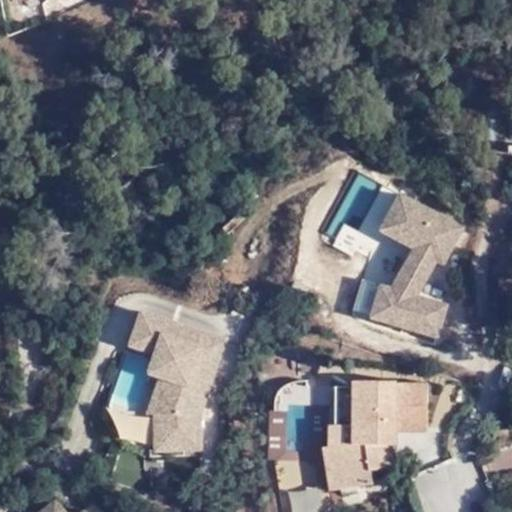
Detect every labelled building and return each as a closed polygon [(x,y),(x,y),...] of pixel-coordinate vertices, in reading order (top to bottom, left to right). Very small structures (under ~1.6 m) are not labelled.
[(377,234),(398,198),(385,190),(350,252),(365,259),(348,315),(367,321),(377,291),(387,294),(410,252),(377,234)] [(459,234),(398,198),(377,234),(410,252),(387,294),(377,291),(367,321),(434,342),(440,308),(416,301),(409,297),(429,263),(433,266),(440,268),(459,234)] [(228,338),(228,335),(147,311),(142,311),(131,348),(152,354),(153,452),(204,451),(204,421),(228,338)] [(360,420),(362,387),(323,383),(316,428),(294,425),(294,492),(333,490),(334,474),(354,474),(355,447),(389,450),(391,422),(360,420)] [(393,391),(362,387),(360,420),(391,422),(393,391)] [(62,511),(60,509),(56,511),(41,511),(32,499),(16,511),(62,511)]
